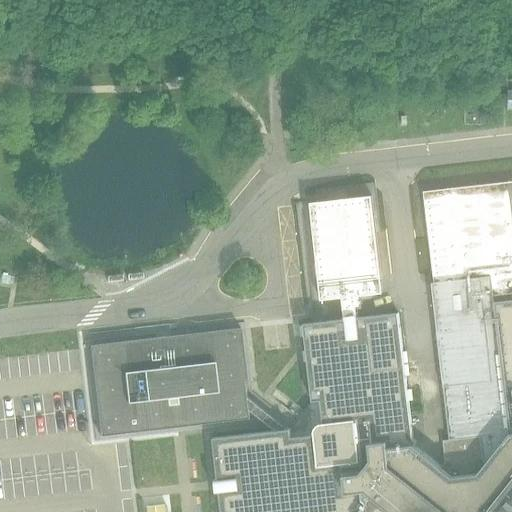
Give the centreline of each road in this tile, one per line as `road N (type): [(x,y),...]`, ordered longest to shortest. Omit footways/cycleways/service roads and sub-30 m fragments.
road 1 (residential): [(137,308),(185,292),(262,203),(307,173),(511,146)]
road 2 (unclassified): [(0,323),(137,308)]
